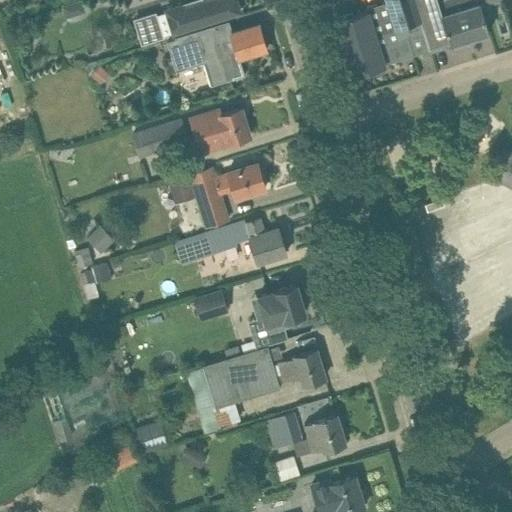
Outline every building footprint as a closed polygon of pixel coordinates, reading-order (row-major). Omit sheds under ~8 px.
[(86,10),(82,0),(75,0),(62,4),(66,16),(86,10)] [(202,0),(186,5),(185,1),(164,7),(172,32),(240,11),(236,0),(202,0)] [(368,10),(336,20),(344,44),(421,20),(414,0),(387,0),(391,13),(370,19),(368,10)] [(414,0),(421,20),(429,50),(430,49),(430,48),(450,41),(453,48),(466,44),(467,38),(489,31),(479,0),(483,0),(485,3),(494,0),(414,0)] [(165,36),(156,10),(134,17),(142,43),(165,36)] [(259,23),(240,29),(233,31),(230,20),(228,20),(228,21),(179,36),(179,38),(170,41),(177,63),(186,61),(188,67),(208,61),(214,83),(245,74),(239,56),(267,48),(259,23)] [(421,20),(344,44),(353,74),(429,50),(421,20)] [(241,106),(220,113),(229,141),(250,135),(241,106)] [(219,108),(191,117),(202,150),(229,141),(220,113),(219,108)] [(182,115),(132,131),(140,155),(189,140),(182,115)] [(499,172),(503,179),(510,184),(511,183),(511,149),(506,151),(501,156),(498,164),(499,172)] [(212,166),(193,171),(190,172),(206,225),(228,218),(220,192),(233,188),(235,196),(266,186),(258,161),(214,174),(212,166)] [(231,223),(175,241),(181,261),(237,244),(236,239),(250,234),(258,260),(286,251),(279,226),(264,231),(259,216),(232,224),(231,223)] [(103,250),(116,239),(103,224),(90,235),(103,250)] [(109,260),(87,267),(91,281),(113,274),(109,260)] [(296,283),(274,289),(274,290),(258,295),(269,331),(300,322),(298,314),(305,311),(296,283)] [(194,296),(200,317),(229,308),(223,287),(194,296)] [(203,366),(186,371),(204,431),(238,421),(232,401),(281,385),(279,381),(274,363),(272,359),(269,347),(267,343),(257,346),(202,363),(203,366)] [(278,362),(274,363),(279,381),(291,378),(301,375),(304,383),(325,376),(316,348),(295,354),(295,355),(277,360),(278,362)] [(336,413),(317,419),(314,420),(314,421),(305,424),(309,436),(302,438),(294,410),(265,419),(273,447),(292,441),(297,454),(323,446),(323,449),(345,442),(336,413)] [(160,417),(136,424),(144,447),(167,441),(160,417)] [(134,442),(97,458),(104,474),(140,458),(134,442)] [(329,478),(311,483),(320,510),(314,511),(337,511),(335,506),(336,505),(338,511),(344,511),(365,506),(364,502),(367,498),(365,489),(360,489),(355,474),(330,482),(329,478)]
